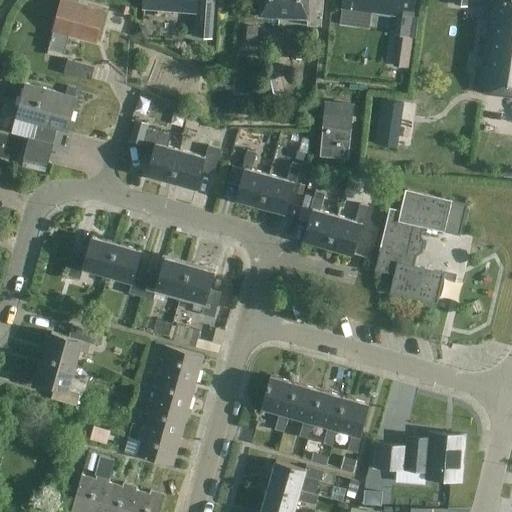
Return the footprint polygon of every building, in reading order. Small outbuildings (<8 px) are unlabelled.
[(69,0),(59,0),(52,28),(47,47),(64,52),(70,33),(95,40),(104,10),(69,0)] [(142,0),(142,7),(195,11),(195,0),(142,0)] [(197,0),(195,37),(212,38),(215,0),(197,0)] [(308,25),(322,26),(323,0),(260,0),(260,14),(308,17),(308,25)] [(417,16),(412,15),(414,0),(342,0),(342,8),(397,15),(394,34),(396,34),(414,36),(417,16)] [(476,91),(511,96),(511,95),(511,0),(490,0),(486,37),(483,37),(480,57),(484,58),(482,72),(478,72),(476,91)] [(149,32),(145,25),(138,23),(134,35),(146,39),(149,32)] [(258,40),(258,27),(247,26),(247,39),(258,40)] [(408,51),(410,36),(396,34),(394,49),(408,51)] [(63,72),(90,80),(94,66),(67,58),(63,72)] [(57,129),(68,131),(77,96),(24,83),(15,117),(37,123),(34,138),(29,137),(25,155),(48,161),(57,129)] [(348,157),(350,139),(353,103),(325,101),(320,155),(348,157)] [(171,179),(180,148),(167,145),(170,134),(159,130),(146,127),(148,122),(134,118),(128,141),(141,145),(139,152),(151,155),(147,172),(171,179)] [(180,148),(171,179),(196,186),(201,169),(213,172),(220,147),(208,144),(205,155),(180,148)] [(306,161),(308,150),(302,149),(297,152),(295,158),(306,161)] [(261,204),(269,173),(251,168),(255,152),(247,150),(242,166),(233,163),(228,181),(239,184),(235,197),(261,204)] [(286,178),(269,173),(261,204),(285,210),(294,180),(295,181),(300,164),(291,161),(286,178)] [(326,189),(316,186),(314,194),(305,191),(297,219),(308,223),(304,238),(328,245),(337,213),(320,208),(326,189)] [(422,225),(459,233),(466,203),(450,200),(406,189),(401,210),(390,208),(375,268),(395,273),(390,291),(423,299),(435,301),(443,271),(412,265),(415,254),(421,250),(423,241),(419,235),(422,225)] [(337,213),(328,245),(353,252),(361,221),(364,222),(369,204),(359,202),(355,218),(337,213)] [(107,272),(115,242),(91,235),(86,252),(73,249),(66,273),(81,277),(84,266),(107,272)] [(140,249),(115,242),(107,272),(132,279),(128,290),(141,294),(148,269),(135,266),(140,249)] [(181,293),(189,262),(165,256),(160,273),(148,269),(141,294),(153,297),(156,286),(181,293)] [(213,269),(189,262),(181,293),(205,300),(202,311),(214,315),(221,290),(208,287),(213,269)] [(44,355),(74,363),(78,351),(82,339),(90,341),(93,342),(96,330),(71,323),(68,334),(51,330),(44,355)] [(199,330),(176,324),(172,340),(195,346),(199,330)] [(132,435),(128,452),(180,464),(207,353),(166,344),(143,438),(132,435)] [(68,387),(74,363),(44,355),(37,379),(54,384),(51,396),(76,404),(80,391),(68,387)] [(283,430),(288,413),(285,413),(294,381),(269,374),(260,405),(280,411),(276,427),(283,430)] [(285,413),(288,413),(303,418),(298,434),(308,437),(312,420),(310,419),(318,388),(294,381),(285,413)] [(332,444),(337,427),(334,426),(343,395),(318,388),(310,419),(312,420),(328,425),(323,441),(332,444)] [(334,426),(337,427),(352,431),(348,448),(357,451),(362,432),(359,432),(368,402),(343,395),(334,426)] [(107,443),(110,430),(94,425),(90,439),(107,443)] [(461,480),(464,434),(429,431),(428,438),(407,436),(406,444),(375,442),(373,466),(426,471),(425,477),(461,480)] [(353,472),(356,460),(343,456),(340,469),(353,472)] [(274,458),(262,511),(297,511),(307,465),(274,458)] [(86,471),(76,511),(80,511),(163,511),(168,493),(86,471)] [(357,493),(360,482),(351,479),(347,490),(357,493)]
